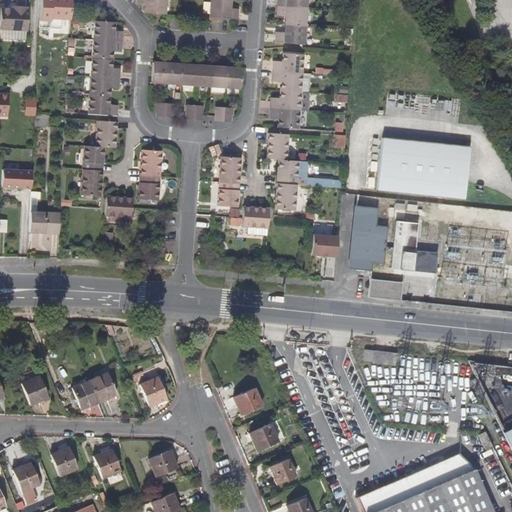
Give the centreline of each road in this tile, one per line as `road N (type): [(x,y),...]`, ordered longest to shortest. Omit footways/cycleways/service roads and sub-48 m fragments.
road 1 (secondary): [(180,311),(511,342)]
road 2 (secondary): [(511,327),(181,294)]
road 3 (residential): [(194,423),(0,430)]
road 4 (secondary): [(181,294),(0,284)]
road 5 (unknown): [(267,318),(342,483)]
road 6 (secondary): [(0,304),(180,311)]
road 7 (unknown): [(376,466),(429,447),(456,448),(480,462),(505,511)]
road 8 (residential): [(193,135),(181,294)]
road 9 (unknown): [(337,325),(341,385),(376,466)]
road 10 (residential): [(257,511),(220,426),(194,423)]
